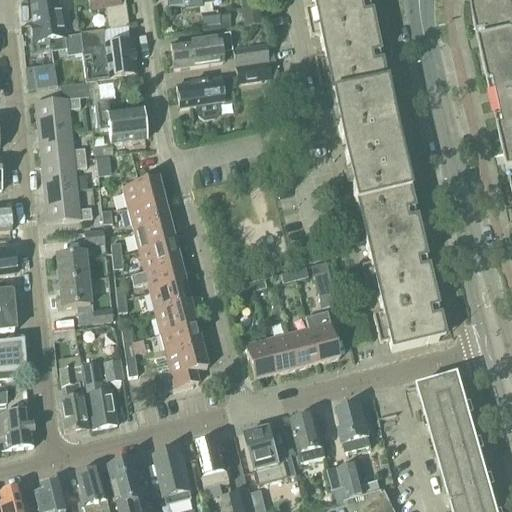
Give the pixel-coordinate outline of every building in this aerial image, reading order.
[(119,0),(86,0),(88,15),(104,12),(107,34),(128,31),(125,8),(121,9),(119,0)] [(166,0),(168,11),(185,9),(186,12),(199,11),(210,10),(209,0),(166,0)] [(238,0),(243,31),(261,29),(256,0),(238,0)] [(319,39),(321,50),(374,39),(365,0),(310,0),(312,10),(304,13),(310,41),(319,39)] [(511,0),(473,0),(473,1),(472,5),(472,9),(471,13),(472,16),(472,20),(473,24),(472,24),(511,200),(511,0)] [(41,6),(49,55),(66,52),(64,42),(65,42),(62,24),(59,25),(56,4),(41,6)] [(49,55),(41,6),(29,8),(32,29),(29,30),(32,48),(33,48),(34,58),(49,55)] [(200,19),(202,30),(203,37),(229,34),(227,15),(212,17),(200,18),(200,19)] [(102,35),(79,38),(82,56),(80,56),(83,77),(85,88),(95,86),(95,85),(135,80),(130,47),(104,50),(102,35)] [(204,44),(169,49),(172,75),(208,70),(208,69),(221,67),(220,59),(220,56),(231,55),(229,37),(216,38),(217,41),(215,41),(216,43),(205,44),(205,45),(204,45),(204,44)] [(384,88),(384,87),(374,39),(321,50),(323,60),(314,62),(320,90),(329,88),(331,99),(384,88)] [(232,55),(234,71),(267,63),(265,51),(232,55)] [(270,84),(267,63),(234,71),(237,89),(270,84)] [(56,91),(54,73),(54,71),(45,72),(47,81),(30,83),(31,94),(56,91)] [(220,84),(220,83),(175,90),(179,114),(193,112),(194,120),(201,125),(213,124),(214,122),(218,116),(217,108),(223,107),(222,96),(235,94),(233,82),(220,84)] [(341,151),(342,154),(396,141),(394,132),(389,108),(385,87),(384,87),(384,88),(331,99),(341,151)] [(85,89),(88,110),(97,109),(95,88),(85,89)] [(39,138),(70,135),(68,114),(79,113),(78,104),(78,103),(33,108),(33,109),(34,109),(36,132),(38,132),(39,138)] [(99,135),(109,135),(110,150),(144,145),(140,114),(109,117),(108,109),(96,110),(99,135)] [(70,135),(39,138),(39,144),(37,144),(40,168),(84,163),(83,154),(72,155),(70,135)] [(342,154),(343,157),(355,207),(408,195),(409,195),(399,150),(396,141),(342,154)] [(108,162),(95,164),(96,173),(109,171),(108,162)] [(84,163),(40,168),(42,192),(44,192),(45,198),(76,194),(74,174),(85,173),(84,163)] [(121,192),(127,213),(162,204),(156,183),(121,192)] [(76,194),(45,198),(45,204),(44,204),(46,227),(46,229),(91,224),(91,222),(90,222),(90,213),(78,215),(76,194)] [(367,257),(420,244),(408,195),(355,207),(357,218),(349,220),(356,248),(364,246),(367,257)] [(167,225),(162,204),(127,213),(132,234),(167,225)] [(7,213),(6,213),(0,214),(0,236),(9,236),(7,213)] [(110,216),(100,217),(102,229),(111,228),(110,216)] [(173,246),(167,225),(132,234),(138,255),(173,246)] [(102,235),(82,237),(83,251),(103,249),(102,235)] [(378,306),(431,293),(420,244),(367,257),(369,267),(361,270),(367,298),(376,296),(378,306)] [(178,267),(173,246),(138,255),(143,276),(178,267)] [(110,249),(111,262),(120,261),(119,248),(110,249)] [(0,279),(13,278),(14,278),(11,256),(0,257),(0,279)] [(55,261),(58,287),(86,284),(83,258),(55,261)] [(120,261),(111,262),(112,274),(122,274),(120,261)] [(184,288),(178,267),(143,276),(129,280),(132,291),(146,287),(149,297),(184,288)] [(305,273),(292,276),(295,285),(307,282),(305,273)] [(312,279),(320,312),(336,308),(327,275),(312,279)] [(292,276),(280,279),(282,288),(295,285),(292,276)] [(86,284),(58,287),(61,313),(89,310),(86,284)] [(263,284),(250,287),(253,296),(265,292),(263,284)] [(250,287),(238,290),(240,299),(253,296),(250,287)] [(189,309),(184,288),(149,297),(154,318),(189,309)] [(116,305),(125,304),(124,292),(114,293),(116,305)] [(381,316),(373,318),(379,347),(387,345),(390,356),(437,344),(437,343),(441,337),(442,336),(431,293),(378,306),(381,316)] [(0,296),(0,337),(13,336),(10,296),(0,296)] [(125,304),(116,305),(117,318),(126,317),(125,304)] [(195,330),(189,309),(154,318),(160,339),(195,330)] [(91,314),(92,328),(112,326),(111,313),(91,314)] [(307,334),(316,369),(338,363),(329,328),(307,334)] [(160,339),(165,361),(200,352),(195,330),(160,339)] [(123,348),(132,347),(130,334),(121,336),(123,348)] [(295,374),(316,369),(307,334),(286,340),(295,374)] [(286,340),(265,345),(274,380),(295,374),(286,340)] [(274,380),(265,345),(243,350),(252,385),(274,380)] [(0,382),(19,381),(18,374),(23,374),(20,347),(0,349),(0,382)] [(132,347),(123,348),(124,361),(134,360),(132,347)] [(206,373),(200,352),(165,361),(174,394),(197,388),(194,376),(206,373)] [(102,366),(105,387),(123,384),(120,363),(102,366)] [(97,368),(81,371),(86,400),(92,434),(116,429),(111,395),(102,397),(97,368)] [(135,368),(126,369),(127,382),(137,381),(135,368)] [(64,404),(59,405),(58,405),(64,439),(89,435),(83,400),(78,371),(59,374),(62,391),(64,404)] [(416,393),(421,411),(463,399),(458,380),(416,393)] [(426,430),(469,418),(463,399),(421,411),(426,430)] [(371,452),(368,442),(367,438),(369,435),(368,429),(364,427),(360,410),(336,416),(341,434),(337,435),(341,448),(342,448),(344,458),(371,452)] [(0,421),(0,440),(31,437),(29,418),(1,421),(1,422),(0,421)] [(474,436),(469,418),(426,430),(432,448),(474,436)] [(301,468),(325,463),(322,453),(323,453),(315,422),(290,427),(298,459),(299,459),(301,468)] [(257,490),(283,483),(296,480),(288,451),(275,454),(269,433),(243,439),(257,490)] [(437,466),(479,454),(474,436),(432,448),(437,466)] [(33,452),(31,437),(0,440),(0,455),(5,454),(5,456),(33,452)] [(204,492),(228,486),(226,476),(229,471),(228,464),(223,462),(219,445),(193,451),(201,482),(204,492)] [(484,471),(479,454),(437,466),(442,484),(484,471)] [(192,503),(190,495),(180,455),(154,461),(166,510),(192,503)] [(124,469),(134,511),(149,511),(147,504),(149,504),(139,465),(124,469)] [(376,485),(359,490),(353,468),(339,472),(348,505),(379,496),(376,485)] [(134,511),(124,469),(108,473),(118,511),(117,511),(134,511)] [(447,502),(489,489),(484,471),(442,484),(447,502)] [(331,495),(343,492),(338,472),(326,476),(331,495)] [(82,511),(108,511),(107,505),(99,474),(77,480),(80,494),(77,495),(82,511)] [(65,511),(59,487),(56,487),(53,486),(47,488),(45,490),(42,491),(44,496),(35,498),(38,511),(65,511)] [(478,511),(494,507),(489,489),(447,502),(450,511),(478,511)] [(253,511),(248,492),(228,497),(231,511),(253,511)] [(27,511),(22,493),(0,498),(3,508),(0,509),(0,511),(27,511)] [(345,506),(347,511),(390,511),(382,496),(345,506)]
